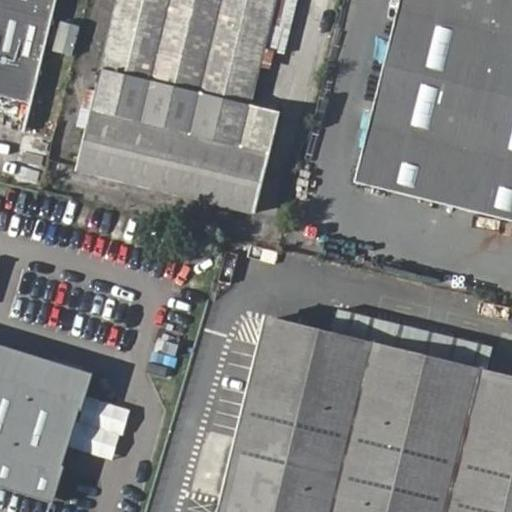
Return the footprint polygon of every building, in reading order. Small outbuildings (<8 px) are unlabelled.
[(0,0),(0,99),(43,110),(71,0),(0,0)] [(137,0),(110,113),(256,149),(266,111),(293,0),(137,0)] [(511,0),(409,0),(360,188),(511,226),(511,0)] [(288,116),(266,111),(256,149),(279,155),(288,116)] [(264,216),(279,155),(256,149),(110,113),(95,174),(264,216)] [(501,348),(347,311),(341,338),(494,376),(501,348)] [(273,322),(227,508),(225,511),(511,511),(511,379),(494,376),(341,338),(273,322)] [(0,474),(67,495),(103,372),(0,342),(0,474)] [(224,497),(234,436),(202,431),(193,493),(224,497)]
